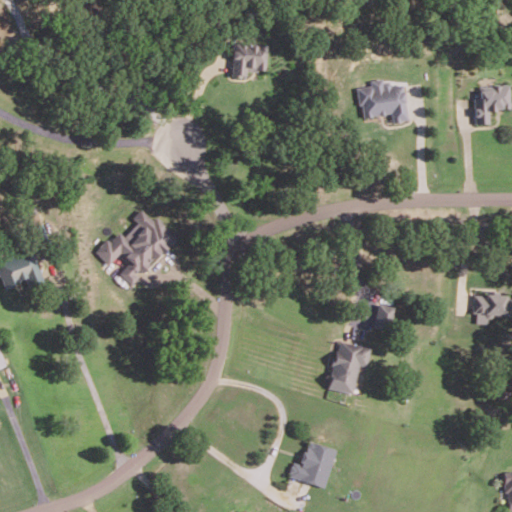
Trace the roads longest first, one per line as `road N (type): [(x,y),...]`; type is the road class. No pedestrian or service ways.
road 1 (residential): [(41,511),(111,486),(177,424),(215,377),(225,285),(267,237),(296,219),(349,210),(511,204)]
road 2 (residential): [(250,255),(180,136)]
